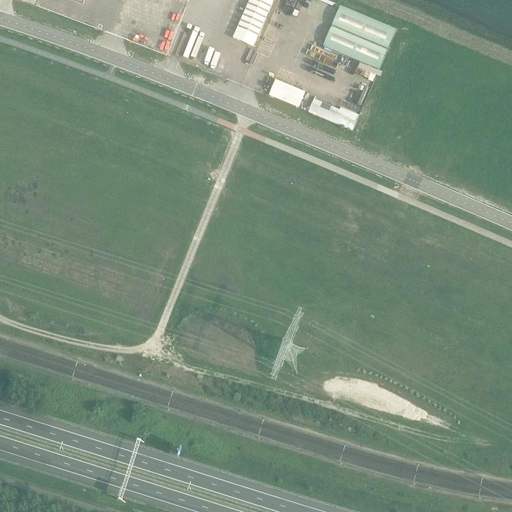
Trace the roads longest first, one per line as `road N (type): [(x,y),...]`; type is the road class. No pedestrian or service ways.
road 1 (unclassified): [(511,223),(0,18)]
road 2 (motorway): [(295,511),(0,419)]
road 3 (motorway): [(0,442),(222,511)]
